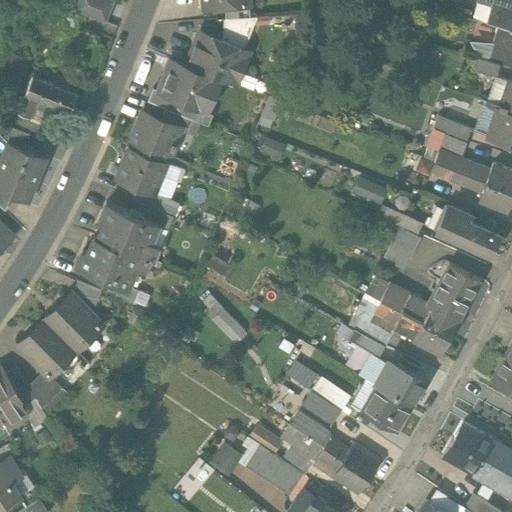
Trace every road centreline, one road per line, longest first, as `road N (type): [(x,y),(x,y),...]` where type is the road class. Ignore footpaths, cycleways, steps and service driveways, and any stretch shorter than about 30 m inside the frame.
road 1 (residential): [(0,307),(62,204),(150,0)]
road 2 (residential): [(377,511),(407,471),(511,262)]
